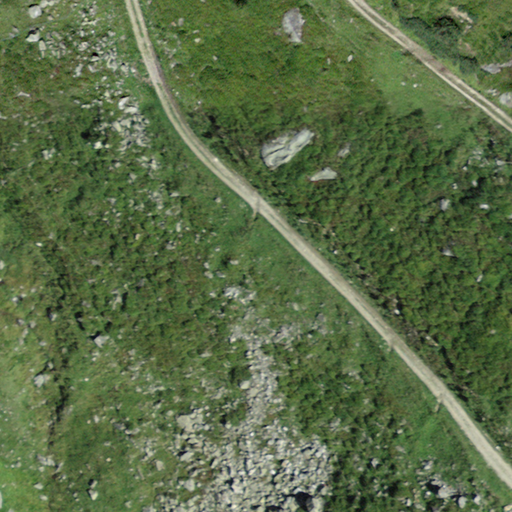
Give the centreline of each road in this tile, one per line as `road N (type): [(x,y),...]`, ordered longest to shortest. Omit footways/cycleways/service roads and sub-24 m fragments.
road 1 (track): [(130,0),(182,128),(390,333),(511,475)]
road 2 (track): [(511,125),(353,0)]
